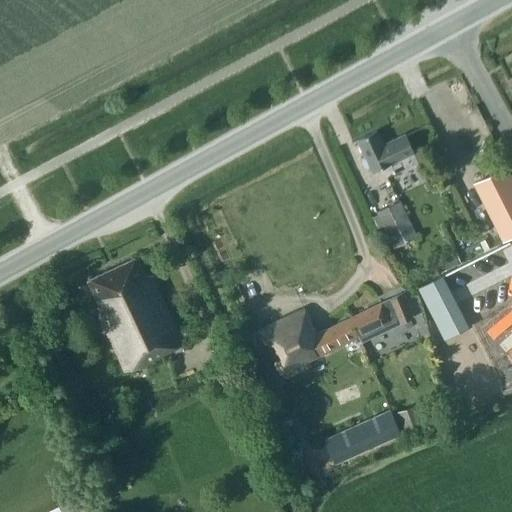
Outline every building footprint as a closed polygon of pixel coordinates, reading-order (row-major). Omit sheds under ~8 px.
[(384,144),(377,130),(357,139),(365,156),(362,157),(361,161),(363,167),(367,169),(370,167),(372,172),(414,152),(405,133),(384,144)] [(503,240),(511,235),(511,177),(506,166),(473,183),(503,240)] [(417,237),(399,200),(377,211),(378,214),(372,217),(377,228),(384,225),(395,247),(417,237)] [(444,269),(461,262),(456,251),(439,258),(444,269)] [(183,344),(149,272),(144,274),(136,257),(88,280),(100,305),(95,308),(125,372),(183,344)] [(511,258),(479,275),(494,305),(511,296),(511,258)] [(451,327),(464,320),(441,276),(416,288),(443,341),(455,335),(451,327)] [(389,299),(349,318),(360,342),(412,317),(402,293),(389,299)] [(360,342),(349,318),(316,333),(304,309),(260,329),(284,378),(311,365),(308,361),(355,338),(357,343),(360,342)] [(419,408),(415,410),(400,415),(405,428),(424,422),(419,408)] [(389,410),(324,439),(335,462),(399,434),(389,410)] [(72,511),(80,509),(75,499),(58,506),(60,511),(72,511)]
